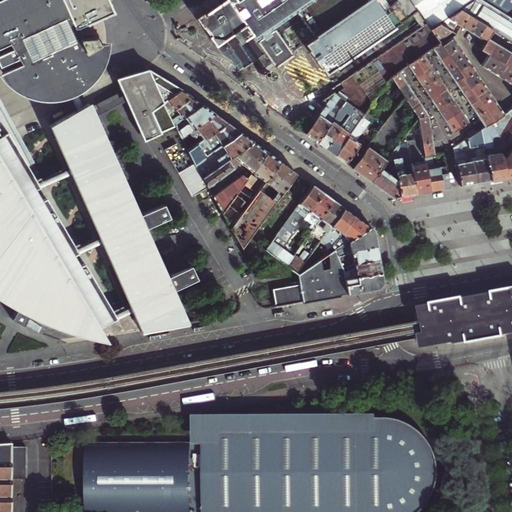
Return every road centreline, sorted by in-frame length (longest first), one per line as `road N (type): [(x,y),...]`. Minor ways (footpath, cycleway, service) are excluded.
road 1 (primary): [(0,416),(317,365),(405,366),(497,350)]
road 2 (primary): [(403,297),(340,324),(0,381)]
road 3 (residential): [(387,218),(144,34)]
